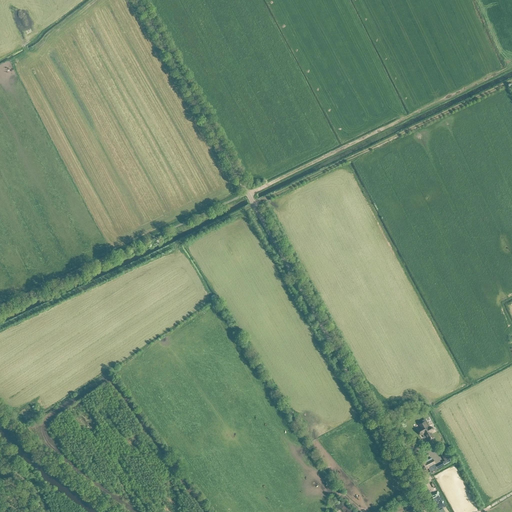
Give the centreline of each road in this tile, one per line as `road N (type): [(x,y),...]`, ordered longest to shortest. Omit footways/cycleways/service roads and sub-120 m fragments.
road 1 (unclassified): [(425,511),(137,0)]
road 2 (track): [(409,115),(247,193)]
